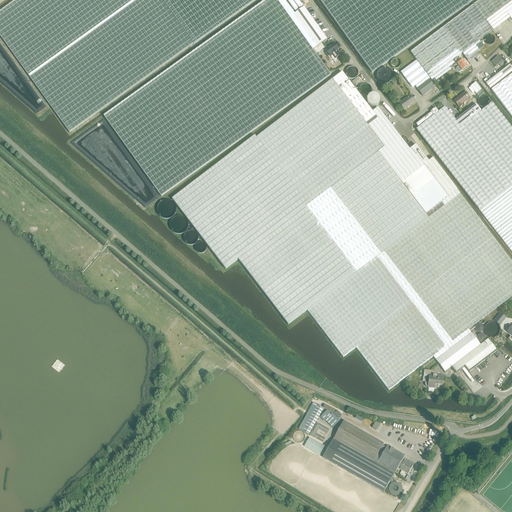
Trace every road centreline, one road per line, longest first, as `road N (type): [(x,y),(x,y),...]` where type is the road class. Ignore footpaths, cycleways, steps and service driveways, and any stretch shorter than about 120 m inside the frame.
road 1 (unclassified): [(0,132),(275,370),(368,413),(457,432)]
road 2 (track): [(319,390),(315,377),(0,107)]
road 3 (unclassified): [(312,4),(402,125),(511,37)]
